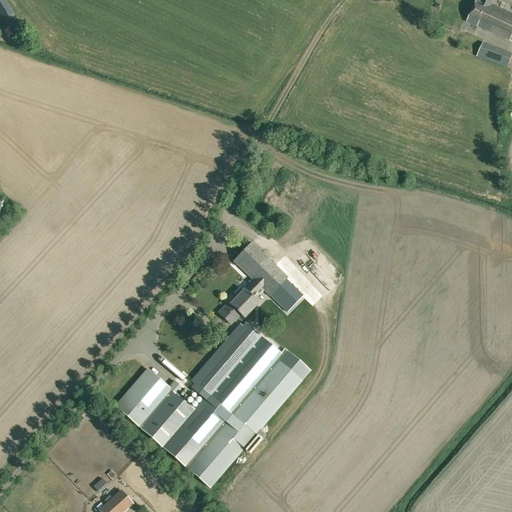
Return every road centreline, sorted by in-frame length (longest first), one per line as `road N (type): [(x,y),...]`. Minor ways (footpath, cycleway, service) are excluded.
road 1 (unknown): [(146,331),(186,289),(334,26),(357,0)]
road 2 (unclassified): [(0,489),(146,331)]
